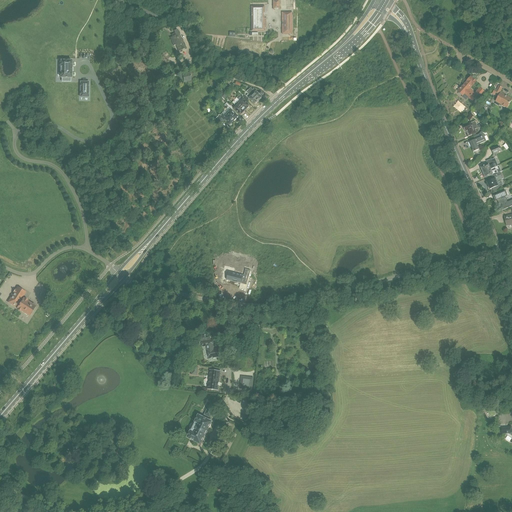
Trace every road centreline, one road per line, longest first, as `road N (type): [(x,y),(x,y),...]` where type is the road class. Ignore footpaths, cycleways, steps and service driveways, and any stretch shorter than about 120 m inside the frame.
road 1 (unclassified): [(121,274),(236,312),(498,249)]
road 2 (primary): [(121,274),(255,121),(341,48)]
road 3 (tertiary): [(421,68),(498,249)]
road 4 (primary): [(0,415),(121,274)]
road 5 (track): [(16,132),(34,126),(79,139),(103,134),(110,118),(93,72)]
